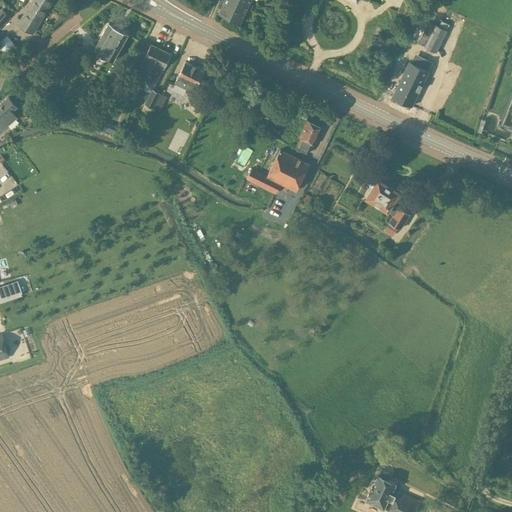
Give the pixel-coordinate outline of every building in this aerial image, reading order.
[(32,0),(18,24),(33,33),(53,0),(32,0)] [(224,0),(219,13),(240,23),(250,0),(224,0)] [(428,12),(433,0),(424,0),(421,9),(428,12)] [(0,10),(0,28),(11,17),(2,9),(0,10)] [(109,23),(94,50),(113,61),(129,34),(109,23)] [(435,24),(425,47),(436,52),(447,30),(435,24)] [(145,82),(161,49),(151,44),(144,58),(145,59),(135,78),(145,82)] [(84,53),(75,48),(67,63),(76,68),(84,53)] [(171,54),(161,49),(145,82),(153,87),(163,67),(164,68),(171,54)] [(409,61),(392,96),(412,106),(429,71),(409,61)] [(175,83),(184,87),(193,92),(203,70),(186,62),(175,83)] [(118,92),(126,95),(133,81),(125,77),(118,92)] [(145,103),(153,107),(157,100),(160,93),(152,88),(145,103)] [(161,93),(154,107),(161,111),(167,96),(161,93)] [(0,103),(0,127),(2,130),(17,117),(12,112),(18,107),(9,96),(0,103)] [(299,137),(301,137),(296,147),(308,153),(313,143),(314,144),(323,128),(307,120),(299,137)] [(252,168),(247,178),(276,193),(281,183),(296,190),(309,164),(280,150),(267,176),(252,168)] [(378,179),(366,198),(393,215),(389,221),(400,229),(410,214),(398,207),(394,205),(394,201),(399,192),(378,179)] [(17,280),(5,284),(0,285),(0,302),(9,299),(22,295),(17,280)] [(2,334),(0,334),(0,358),(9,356),(2,334)] [(378,474),(366,499),(384,508),(389,510),(388,511),(415,511),(421,501),(394,488),(396,483),(387,478),(390,473),(381,469),(379,474),(378,474)]
